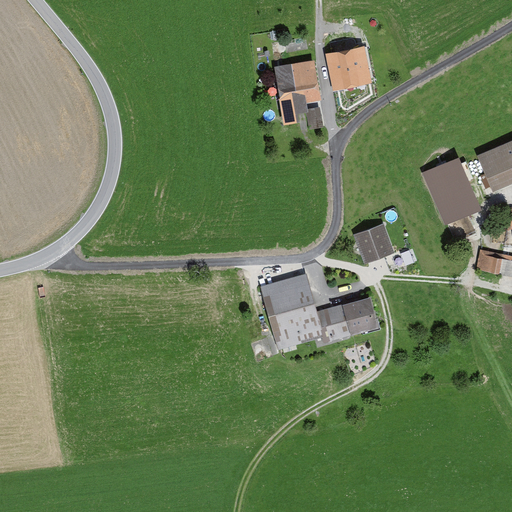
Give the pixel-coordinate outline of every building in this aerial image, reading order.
[(372,77),(366,48),(331,55),(337,84),(370,77),(372,77)] [(312,62),(275,68),(284,122),(296,120),(294,111),(305,109),(303,98),(318,95),(312,62)] [(511,143),(481,157),(493,185),(511,177),(511,143)] [(479,208),(458,159),(425,173),(446,222),(479,208)] [(357,235),(366,260),(392,251),(383,225),(357,235)] [(484,269),(499,273),(502,263),(493,260),(494,257),(488,256),(484,269)] [(317,314),(306,276),(263,288),(278,345),(301,339),(300,333),(320,328),(324,341),(376,327),(369,300),(352,304),(352,306),(343,308),(342,307),(317,314)] [(384,397),(382,380),(365,381),(366,398),(384,397)]
